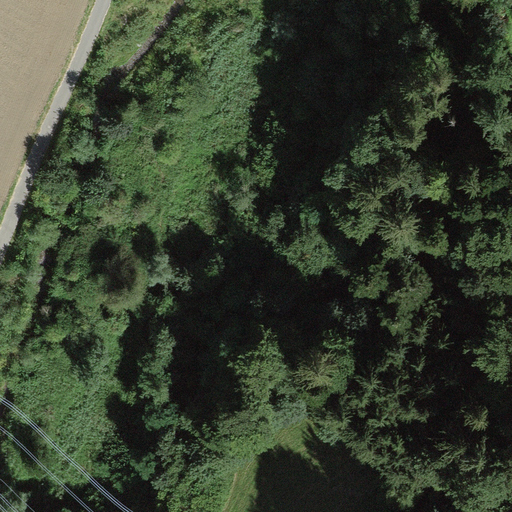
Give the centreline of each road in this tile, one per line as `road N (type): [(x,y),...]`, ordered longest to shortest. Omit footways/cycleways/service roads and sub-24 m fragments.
road 1 (track): [(511,99),(389,315),(335,375)]
road 2 (track): [(0,256),(103,0)]
road 3 (track): [(511,297),(422,469)]
